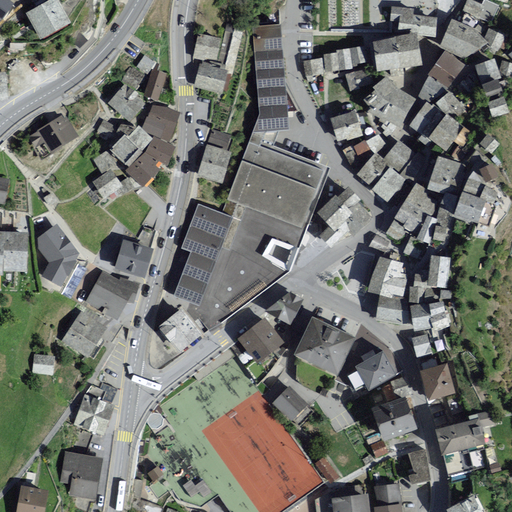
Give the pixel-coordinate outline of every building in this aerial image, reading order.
[(71,0),(64,0),(40,14),(55,42),(85,25),(71,0)] [(486,7),(467,1),(463,11),(482,18),(486,7)] [(413,8),(393,7),(391,20),(399,21),(399,30),(436,34),(436,17),(412,15),(413,8)] [(454,20),(441,45),(462,58),(487,43),(474,29),(454,20)] [(299,132),(292,27),(255,30),(262,135),(299,132)] [(420,63),(416,35),(397,37),(402,66),(420,63)] [(231,40),(204,36),(200,58),(227,62),(231,40)] [(397,37),(373,41),(378,70),(402,66),(397,37)] [(362,65),(360,48),(352,49),(353,66),(362,65)] [(351,49),(339,50),(340,71),(352,70),(351,49)] [(443,49),(432,74),(446,84),(465,63),(443,49)] [(338,54),(325,55),(326,74),(339,73),(338,54)] [(144,56),(137,67),(146,73),(153,63),(144,56)] [(504,60),(480,68),(486,87),(511,79),(504,60)] [(238,73),(206,66),(201,89),(232,96),(238,73)] [(130,67),(122,80),(137,88),(144,75),(130,67)] [(374,84),(370,68),(356,71),(360,88),(374,84)] [(157,100),(166,74),(153,70),(144,96),(157,100)] [(0,75),(0,102),(14,100),(10,74),(0,75)] [(365,100),(381,116),(380,117),(403,129),(419,101),(396,88),(396,89),(387,79),(365,100)] [(511,86),(510,81),(492,88),(497,102),(511,96),(511,86)] [(125,85),(109,103),(129,120),(145,102),(125,85)] [(453,92),(439,104),(453,119),(467,107),(453,92)] [(511,100),(498,104),(503,120),(511,116),(511,100)] [(152,104),(143,130),(169,139),(178,113),(152,104)] [(429,105),(413,127),(425,136),(441,113),(429,105)] [(357,112),(330,120),(338,144),(364,136),(357,112)] [(62,115),(27,136),(41,159),(78,137),(66,118),(64,119),(62,115)] [(104,121),(98,131),(111,138),(117,127),(104,121)] [(120,124),(117,132),(123,137),(125,135),(127,137),(138,127),(120,124)] [(123,137),(110,150),(129,167),(145,152),(152,139),(138,127),(127,137),(125,135),(123,137)] [(228,146),(232,133),(212,128),(209,140),(228,146)] [(380,134),(354,142),(358,153),(384,145),(380,134)] [(488,135),(479,147),(492,156),(500,145),(488,135)] [(152,139),(145,152),(157,161),(166,165),(175,147),(154,137),(152,139)] [(399,139),(384,157),(401,170),(416,152),(399,139)] [(211,147),(201,174),(229,184),(239,157),(211,147)] [(107,150),(92,159),(101,174),(116,165),(107,150)] [(417,150),(416,152),(401,170),(414,181),(431,161),(417,150)] [(486,158),(477,151),(470,158),(480,166),(486,158)] [(129,167),(126,170),(132,175),(144,186),(159,169),(154,165),(157,161),(145,152),(129,167)] [(378,157),(359,177),(371,189),(390,169),(378,157)] [(246,160),(229,201),(246,207),(306,231),(323,190),(246,160)] [(481,169),(487,181),(497,176),(491,164),(481,169)] [(393,169),(375,192),(390,204),(408,181),(393,169)] [(111,170),(93,182),(104,197),(119,187),(121,185),(120,182),(111,170)] [(469,179),(465,191),(478,196),(482,184),(473,173),(469,179)] [(121,185),(119,187),(122,195),(144,186),(132,175),(120,182),(121,185)] [(8,179),(0,177),(0,202),(4,203),(8,179)] [(406,201),(426,213),(432,216),(436,202),(426,196),(428,192),(416,185),(406,201)] [(332,227),(323,235),(334,247),(351,231),(356,237),(375,220),(364,208),(368,205),(351,187),(321,216),(332,227)] [(485,187),(481,197),(493,202),(496,194),(485,187)] [(443,192),(437,218),(450,221),(456,196),(443,192)] [(464,193),(456,215),(477,223),(485,201),(464,193)] [(51,194),(45,198),(49,205),(56,201),(51,194)] [(426,213),(406,201),(397,217),(406,223),(405,225),(416,231),(426,213)] [(233,217),(199,205),(184,249),(217,260),(233,217)] [(298,252),(306,231),(246,207),(241,220),(233,217),(217,260),(199,305),(174,296),(185,308),(201,326),(276,271),(284,247),(298,252)] [(428,215),(416,238),(423,241),(435,218),(428,215)] [(388,233),(399,240),(407,228),(395,221),(388,233)] [(444,227),(435,225),(434,237),(443,238),(444,227)] [(85,255),(61,226),(39,243),(55,263),(47,278),(69,289),(82,261),(79,260),(85,255)] [(2,271),(24,272),(24,232),(1,231),(1,235),(0,235),(0,274),(1,274),(2,271)] [(389,242),(377,235),(371,245),(384,252),(389,242)] [(411,237),(404,251),(417,257),(424,244),(411,237)] [(125,241),(117,266),(142,274),(150,249),(125,241)] [(190,251),(174,296),(199,305),(217,260),(190,251)] [(451,257),(431,255),(430,270),(428,284),(447,286),(451,257)] [(369,291),(381,294),(392,297),(393,295),(402,298),(407,279),(400,277),(404,264),(381,257),(369,291)] [(428,284),(430,270),(422,269),(421,275),(416,275),(415,285),(428,287),(428,284)] [(105,271),(88,301),(122,321),(139,290),(105,271)] [(423,287),(410,286),(410,301),(423,302),(423,287)] [(288,288),(268,311),(287,327),(307,305),(288,288)] [(438,300),(436,288),(425,289),(427,302),(438,300)] [(392,297),(381,294),(377,319),(406,324),(409,299),(402,298),(393,295),(392,297)] [(442,302),(411,306),(415,328),(434,326),(435,329),(448,324),(442,302)] [(185,308),(163,328),(187,354),(209,334),(201,326),(185,308)] [(84,312),(66,341),(95,359),(113,330),(84,312)] [(322,318),(304,356),(346,376),(364,338),(322,318)] [(273,320),(246,341),(266,366),(293,344),(273,320)] [(427,335),(413,338),(418,357),(432,354),(427,335)] [(393,350),(363,368),(376,390),(406,373),(393,350)] [(55,357),(35,355),(33,373),(53,375),(55,357)] [(420,371),(429,399),(454,391),(446,363),(420,371)] [(407,378),(382,389),(388,404),(413,393),(407,378)] [(293,388),(277,405),(297,424),(313,407),(293,388)] [(119,406),(89,396),(79,427),(110,437),(119,406)] [(413,397),(378,411),(391,442),(426,428),(413,397)] [(492,418),(446,431),(453,457),(499,444),(492,418)] [(376,459),(389,452),(383,440),(370,446),(376,459)] [(425,450),(409,454),(415,474),(409,476),(411,483),(429,479),(425,450)] [(101,459),(67,453),(63,481),(72,483),(70,492),(95,496),(101,459)] [(342,476),(331,459),(320,467),(331,484),(342,476)] [(149,466),(153,474),(163,469),(160,461),(149,466)] [(402,484),(380,487),(382,504),(404,502),(402,484)] [(23,488),(18,511),(43,511),(47,492),(23,488)] [(374,511),(373,496),(338,500),(339,511),(374,511)] [(481,511),(474,498),(450,510),(450,511),(481,511)]
